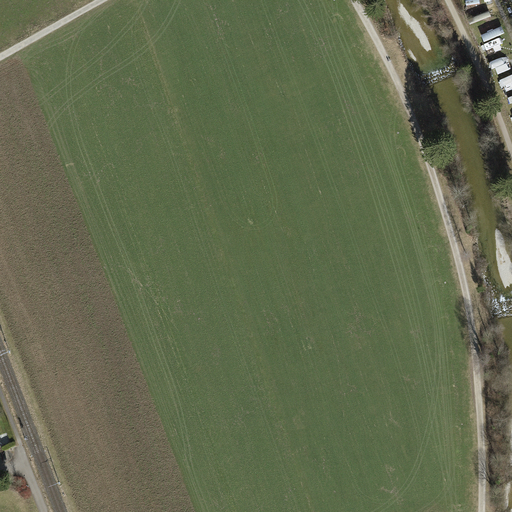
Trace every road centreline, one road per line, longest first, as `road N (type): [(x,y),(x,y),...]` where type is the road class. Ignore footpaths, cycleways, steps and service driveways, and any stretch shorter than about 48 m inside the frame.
road 1 (track): [(355,0),(405,100),(463,282),(481,511)]
road 2 (track): [(511,153),(447,0)]
